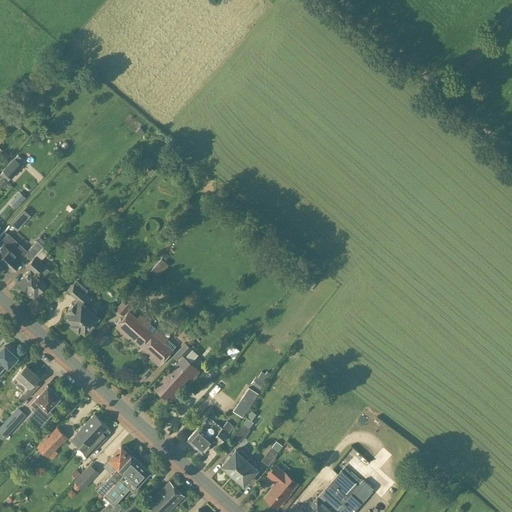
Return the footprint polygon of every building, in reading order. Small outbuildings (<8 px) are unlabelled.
[(19,107),(15,103),(7,113),(11,117),(19,107)] [(68,151),(75,144),(70,139),(63,146),(68,151)] [(18,157),(0,172),(8,181),(25,166),(18,157)] [(10,201),(17,207),(26,196),(20,190),(10,201)] [(0,240),(0,243),(2,246),(0,248),(0,263),(9,272),(20,260),(26,265),(43,246),(42,245),(45,242),(39,237),(27,250),(7,233),(6,232),(10,227),(15,231),(21,224),(15,218),(0,234),(0,237),(1,239),(0,240)] [(24,266),(29,270),(18,283),(26,290),(26,293),(30,297),(32,295),(33,297),(45,283),(40,278),(48,269),(44,265),(44,264),(40,260),(47,252),(42,247),(43,246),(26,265),(24,266)] [(100,316),(86,305),(92,298),(86,292),(88,290),(76,280),(66,290),(77,300),(74,303),(75,304),(68,312),(69,313),(67,315),(75,321),(71,325),(79,331),(81,329),(85,333),(100,316)] [(132,290),(116,308),(124,315),(132,307),(133,308),(141,298),(132,290)] [(140,314),(136,318),(130,312),(118,325),(142,347),(158,330),(140,314)] [(176,346),(158,330),(142,347),(161,363),(172,350),(176,346)] [(179,362),(176,364),(155,388),(168,400),(167,400),(171,404),(179,395),(175,392),(188,377),(192,380),(200,371),(185,357),(191,351),(184,344),(172,356),(179,362)] [(235,357),(240,349),(232,345),(227,353),(235,357)] [(8,346),(6,347),(5,346),(0,351),(0,372),(1,372),(7,365),(9,367),(18,358),(11,352),(12,349),(8,346)] [(40,385),(36,382),(40,378),(26,366),(18,375),(21,378),(18,382),(23,387),(27,383),(30,386),(18,398),(23,402),(40,385)] [(205,386),(213,377),(207,372),(199,381),(205,386)] [(49,386),(36,399),(35,398),(30,404),(35,408),(33,410),(45,421),(52,414),(48,410),(55,403),(58,404),(61,400),(60,398),(61,397),(49,386)] [(242,417),(258,393),(248,387),(233,411),(242,417)] [(0,431),(6,437),(27,415),(16,405),(9,413),(11,414),(0,426),(0,431)] [(111,431),(107,428),(108,427),(95,414),(77,432),(86,441),(79,448),(83,452),(83,453),(88,457),(108,436),(107,435),(111,431)] [(209,415),(200,426),(188,438),(195,444),(216,421),(209,415)] [(222,427),(216,421),(195,444),(203,452),(214,440),(218,444),(234,427),(227,420),(222,427)] [(241,442),(250,429),(242,424),(233,437),(241,442)] [(48,457),(68,437),(57,426),(37,446),(48,457)] [(109,459),(114,464),(112,466),(116,470),(97,489),(103,495),(104,495),(124,473),(120,469),(127,462),(125,460),(131,454),(129,452),(129,448),(125,445),(122,446),(121,445),(109,459)] [(270,447),(261,460),(269,465),(278,452),(270,447)] [(233,475),(248,457),(241,450),(239,452),(236,450),(222,466),(233,475)] [(124,473),(104,495),(103,495),(110,502),(98,511),(116,511),(122,507),(117,501),(134,483),(137,486),(150,472),(131,454),(125,460),(127,462),(120,469),(124,473)] [(248,457),(233,475),(244,485),(258,469),(255,467),(257,465),(248,457)] [(83,489),(99,472),(91,464),(74,481),(75,482),(72,485),(77,490),(80,487),(83,489)] [(271,486),(273,488),(265,497),(278,507),(298,483),(275,464),(266,475),(274,482),(271,486)] [(307,508),(310,511),(353,511),(363,502),(374,489),(363,480),(362,481),(344,466),(332,481),(318,497),(317,496),(307,508)] [(167,511),(184,496),(170,481),(147,504),(155,511),(167,511)] [(123,511),(132,511),(142,503),(135,496),(121,509),(123,511)]
